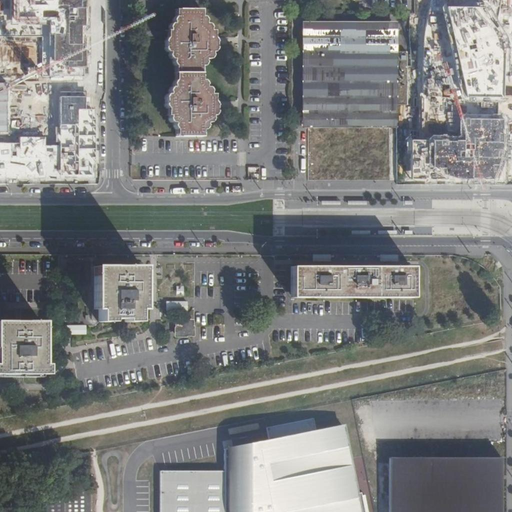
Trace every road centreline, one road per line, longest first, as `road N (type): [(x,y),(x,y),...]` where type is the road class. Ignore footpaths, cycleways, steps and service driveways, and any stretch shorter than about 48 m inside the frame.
road 1 (unclassified): [(0,238),(511,246)]
road 2 (residential): [(511,195),(228,199)]
road 3 (residential): [(112,0),(112,199)]
